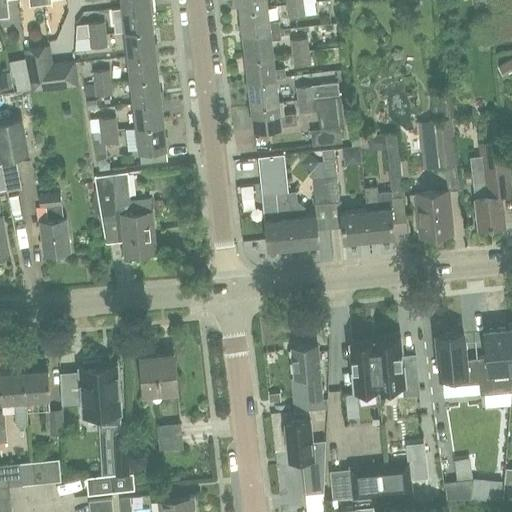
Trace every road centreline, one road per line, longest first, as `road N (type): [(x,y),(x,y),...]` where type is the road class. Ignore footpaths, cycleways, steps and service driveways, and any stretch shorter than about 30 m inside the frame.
road 1 (residential): [(229,290),(195,0)]
road 2 (residential): [(229,290),(511,261)]
road 3 (residential): [(0,313),(229,290)]
road 4 (residential): [(254,511),(229,290)]
